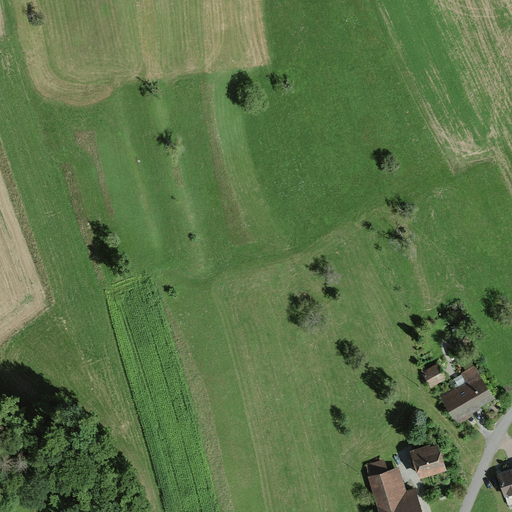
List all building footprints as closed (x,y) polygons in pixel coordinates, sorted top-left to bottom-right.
[(438,365),(424,372),(432,387),(446,380),(438,365)] [(468,383),(441,398),(457,425),(473,416),(471,413),(495,399),(475,365),(462,373),(468,383)] [(437,447),(412,455),(419,476),(443,469),(437,447)] [(367,477),(378,511),(421,511),(414,490),(407,493),(398,468),(388,472),(384,458),(366,464),(370,476),(367,477)] [(511,469),(497,475),(504,497),(511,494),(511,469)]
